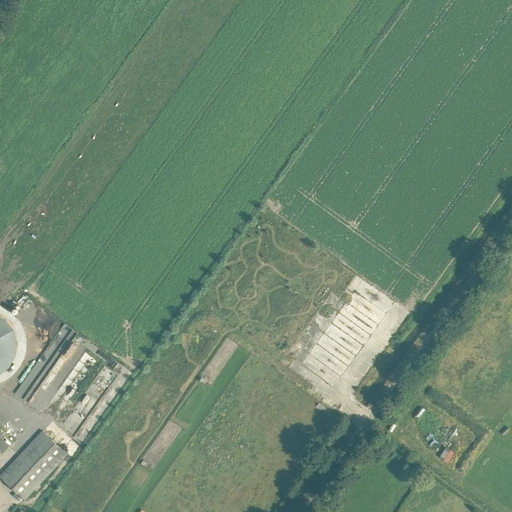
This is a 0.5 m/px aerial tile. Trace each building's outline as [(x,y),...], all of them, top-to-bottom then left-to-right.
[(13,330),(5,318),(0,315),(0,371),(8,366),(15,352),(16,339),(13,335),(13,330)] [(68,377),(80,385),(98,361),(59,332),(36,363),(63,383),(68,377)] [(28,399),(25,404),(38,413),(46,403),(45,402),(49,396),(40,389),(37,394),(35,391),(29,399),(28,399)] [(68,454),(42,430),(0,475),(0,476),(25,500),(68,454)] [(448,461),(453,451),(449,449),(444,459),(448,461)]
